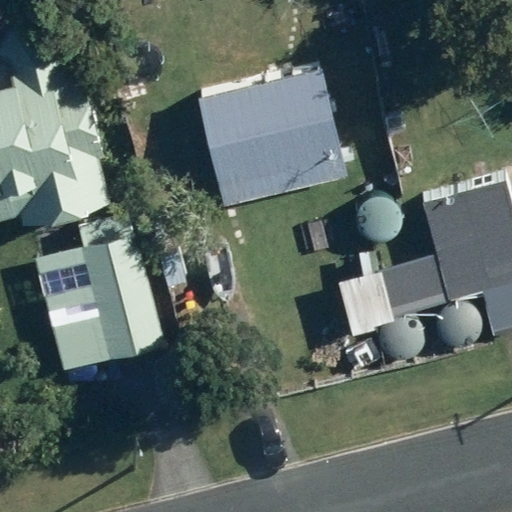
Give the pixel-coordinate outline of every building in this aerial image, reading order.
[(0,215),(23,209),(25,220),(114,200),(101,150),(107,149),(87,63),(80,64),(70,27),(40,19),(13,24),(0,44),(0,46),(11,54),(13,60),(0,62),(0,215)] [(321,59),(200,89),(228,199),(348,169),(321,59)] [(511,323),(511,190),(508,174),(428,194),(443,251),(377,269),(372,249),(354,253),(358,273),(350,275),(364,328),(395,319),(391,304),(448,289),(450,298),(487,289),(497,327),(511,323)] [(169,338),(131,206),(75,222),(81,240),(34,254),(66,367),(169,338)] [(469,300),(439,307),(444,325),(474,318),(469,300)]
